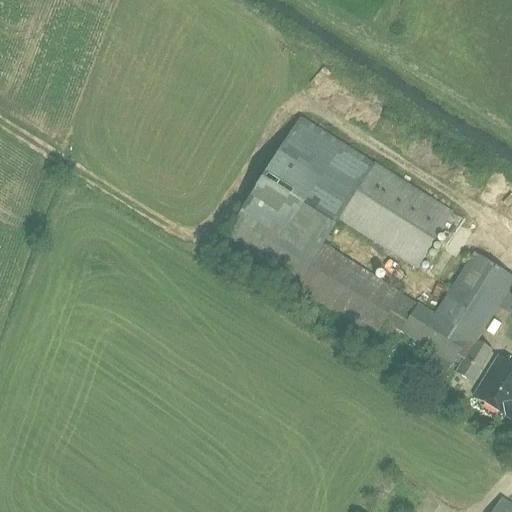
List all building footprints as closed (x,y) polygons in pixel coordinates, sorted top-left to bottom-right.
[(298,118),(220,242),(371,338),(383,320),(400,331),(417,304),(319,242),(370,162),(298,118)] [(453,214),(374,164),(338,220),(417,270),(453,214)] [(511,288),(511,281),(472,257),(436,316),(468,337),(472,331),(480,336),(511,288)] [(480,336),(472,331),(468,337),(436,316),(417,304),(400,331),(454,363),(458,356),(464,360),(456,373),(471,383),(491,352),(476,342),(480,336)] [(511,364),(498,356),(473,398),(511,420),(511,364)] [(492,511),(511,511),(511,506),(501,499),(492,511)]
